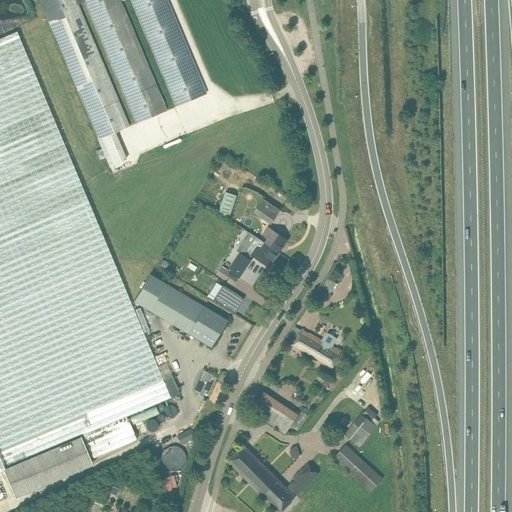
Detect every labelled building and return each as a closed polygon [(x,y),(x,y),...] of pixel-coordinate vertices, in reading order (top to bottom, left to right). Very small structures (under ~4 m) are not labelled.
[(166,0),(39,0),(111,168),(128,161),(116,132),(129,127),(78,5),(84,3),(135,124),(167,111),(121,2),(125,0),(129,0),(175,107),(206,94),(166,0)] [(82,435),(92,459),(137,439),(127,416),(180,394),(172,375),(163,379),(17,31),(0,38),(0,469),(4,467),(82,435)] [(220,213),(230,216),(237,197),(227,193),(220,213)] [(254,212),(271,224),(277,216),(259,204),(254,212)] [(281,248),(287,240),(267,227),(262,235),(267,239),(264,243),(256,237),(246,251),(269,266),(280,251),(279,250),(281,247),(281,248)] [(239,277),(251,260),(240,253),(228,270),(239,277)] [(202,342),(211,347),(227,320),(218,315),(150,274),(134,300),(202,342)] [(327,278),(323,288),(331,291),(335,282),(327,278)] [(216,282),(208,294),(214,298),(214,299),(235,312),(244,299),(223,285),(222,286),(216,282)] [(336,339),(326,333),(322,340),(302,329),(292,346),(332,369),(341,352),(332,346),(336,339)] [(198,396),(202,398),(213,376),(204,371),(195,390),(199,392),(198,396)] [(331,393),(343,378),(334,371),(324,384),(326,387),(324,389),(327,391),(328,391),(331,393)] [(298,415),(264,393),(251,411),(286,434),(298,415)] [(344,435),(359,447),(377,426),(361,413),(344,435)] [(193,438),(190,430),(177,436),(181,444),(193,438)] [(92,466),(80,437),(2,469),(14,498),(92,466)] [(159,456),(173,472),(188,459),(174,443),(159,456)] [(244,444),(228,461),(261,494),(279,511),(287,505),(295,497),(277,478),(244,444)] [(371,492),(383,478),(345,444),(333,458),(371,492)] [(307,462),(285,484),(303,501),(309,495),(303,489),(318,473),(307,462)] [(165,501),(175,501),(174,476),(164,476),(165,501)]
